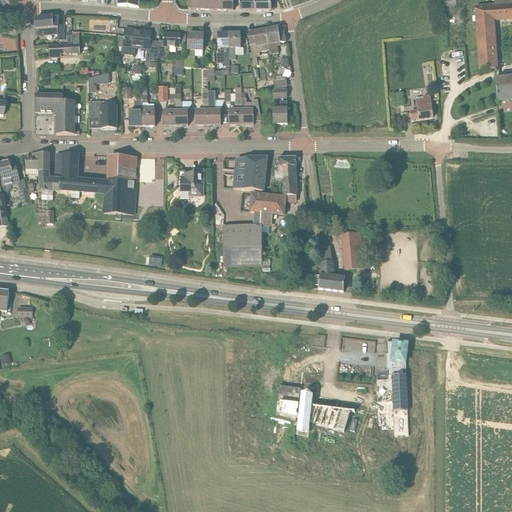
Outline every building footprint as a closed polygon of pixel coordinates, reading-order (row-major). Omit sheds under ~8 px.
[(139,0),(118,0),(117,6),(139,8),(139,7),(139,0)] [(200,10),(200,0),(188,0),(188,10),(200,10)] [(211,0),(200,0),(200,10),(211,10),(211,0)] [(223,11),(222,0),(211,0),(211,10),(223,11)] [(233,11),(233,0),(222,0),(223,11),(233,11)] [(239,0),(240,1),(240,11),(255,11),(254,0),(239,0)] [(254,0),(255,11),(271,11),(270,0),(254,0)] [(511,0),(489,0),(489,6),(476,6),(476,11),(475,11),(479,71),(498,69),(495,22),(511,21),(511,77),(496,79),(497,103),(511,101),(511,0)] [(64,26),(58,26),(58,17),(35,20),(36,37),(58,34),(58,41),(64,41),(64,26)] [(280,47),(280,44),(285,43),(282,28),(266,31),(269,51),(270,55),(278,54),(277,47),(280,47)] [(158,60),(159,42),(150,41),(151,32),(141,31),(140,34),(134,34),(135,31),(125,30),(123,48),(122,56),(135,57),(136,49),(145,50),(144,63),(158,60)] [(259,53),(269,51),(266,31),(248,34),(251,54),(250,54),(252,67),(258,66),(256,58),(260,57),(259,53)] [(164,48),(179,48),(180,34),(164,34),(163,42),(159,42),(158,60),(163,60),(164,48)] [(230,66),(230,61),(229,34),(218,34),(218,49),(218,54),(223,54),(223,67),(226,67),(229,67),(230,67),(230,66)] [(229,34),(230,61),(236,61),(236,49),(241,49),(241,34),(229,34)] [(195,51),(202,51),(203,35),(189,35),(188,51),(189,51),(188,58),(184,58),(183,58),(183,61),(183,68),(195,68),(195,51)] [(80,46),(79,46),(79,36),(72,36),(73,47),(49,47),(49,58),(59,58),(59,55),(80,55),(80,46)] [(183,68),(183,61),(176,61),(175,61),(175,69),(183,69),(183,68)] [(87,68),(79,70),(81,80),(95,78),(94,72),(88,73),(87,68)] [(282,79),(274,80),(275,89),(287,87),(285,78),(282,79)] [(167,102),(167,88),(159,88),(159,102),(167,102)] [(47,114),(47,96),(39,96),(39,89),(36,89),(36,96),(35,96),(35,114),(47,114)] [(209,103),(209,95),(208,93),(208,89),(202,89),(203,112),(196,112),(196,126),(209,126),(209,111),(208,111),(208,103),(209,103)] [(235,95),(230,95),(231,103),(235,103),(236,111),(229,111),(229,126),(242,126),(241,89),(235,89),(235,95)] [(254,125),(254,122),(261,122),(258,101),(252,101),(252,103),(246,104),(246,99),(242,99),(241,89),(242,126),(254,125)] [(142,111),(142,106),(142,96),(142,90),(136,90),(137,104),(134,104),(135,111),(129,111),(129,128),(142,127),(142,111)] [(273,99),(277,99),(287,99),(287,91),(273,91),(273,99)] [(208,93),(209,95),(209,103),(208,103),(208,111),(209,111),(209,126),(221,126),(221,111),(215,111),(215,93),(208,93)] [(57,96),(49,96),(47,96),(47,114),(54,114),(57,111),(57,96)] [(64,102),(64,96),(57,96),(57,111),(60,114),(63,110),(75,110),(75,102),(64,102)] [(180,96),(175,96),(175,104),(176,112),(175,112),(176,127),(188,127),(188,112),(182,112),(182,103),(181,103),(180,96)] [(419,120),(433,118),(430,97),(415,99),(417,112),(410,113),(411,120),(418,119),(419,120)] [(117,130),(116,103),(89,103),(89,121),(101,121),(101,130),(117,130)] [(273,110),(273,115),(273,125),(287,125),(287,110),(287,103),(281,103),(281,110),(273,110)] [(80,111),(75,110),(63,110),(60,114),(57,117),(57,122),(75,122),(75,114),(80,114),(80,111)] [(142,111),(142,127),(155,127),(155,111),(142,111)] [(163,127),(176,127),(175,112),(163,112),(163,127)] [(74,132),(75,122),(57,122),(56,136),(74,136),(79,136),(79,132),(74,132)] [(50,155),(48,155),(32,155),(32,157),(26,157),(26,175),(39,175),(39,173),(50,173),(50,172),(50,155)] [(78,156),(57,155),(55,155),(55,178),(54,178),(53,180),(53,192),(59,192),(59,191),(104,195),(105,199),(104,213),(134,215),(136,178),(136,168),(154,169),(154,159),(110,157),(108,184),(77,180),(78,156)] [(263,192),(265,169),(266,159),(236,160),(233,189),(263,192)] [(283,182),(296,182),(295,168),(296,168),(296,159),(278,159),(278,169),(276,169),(276,181),(283,180),(283,182)] [(15,185),(11,168),(9,162),(0,163),(0,174),(3,188),(15,185)] [(19,182),(18,176),(16,167),(11,168),(15,185),(18,184),(20,192),(19,192),(22,206),(30,204),(27,191),(24,180),(19,182)] [(202,198),(202,182),(203,172),(194,172),(178,172),(177,182),(180,182),(180,193),(189,193),(189,198),(202,198)] [(50,178),(50,173),(39,173),(39,175),(39,196),(48,196),(48,201),(53,201),(53,197),(53,192),(53,180),(54,178),(50,178)] [(284,204),(287,203),(297,203),(296,182),(283,182),(283,198),(264,196),(262,213),(262,227),(271,227),(271,215),(284,216),(284,204)] [(250,212),(262,213),(264,196),(252,195),(250,212)] [(306,224),(307,215),(298,214),(298,223),(306,224)] [(262,260),(261,227),(224,227),(223,257),(223,267),(262,267),(262,265),(263,266),(263,260),(262,260)] [(343,235),(346,269),(362,268),(359,234),(343,235)] [(344,283),(345,278),(334,277),(334,263),(331,263),(330,247),(318,248),(320,275),(319,280),(318,290),(343,293),(344,283)] [(149,258),(148,265),(161,266),(162,259),(149,258)] [(0,311),(7,313),(8,303),(9,293),(0,292),(0,311)] [(18,319),(32,318),(31,309),(18,309),(18,319)] [(405,365),(406,356),(407,346),(393,344),(393,349),(386,349),(388,382),(385,382),(385,390),(392,389),(394,434),(408,434),(405,377),(405,365)] [(11,364),(9,355),(1,357),(3,366),(11,364)]
